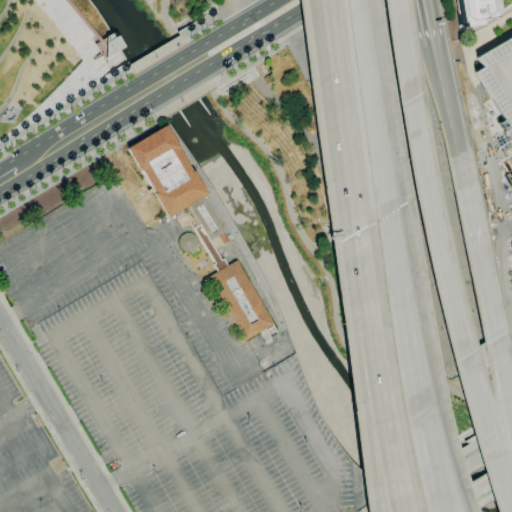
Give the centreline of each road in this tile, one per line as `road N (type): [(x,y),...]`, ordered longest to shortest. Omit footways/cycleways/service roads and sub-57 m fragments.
road 1 (motorway): [(511,510),(448,278),(398,0)]
road 2 (motorway): [(425,418),(362,0)]
road 3 (motorway): [(331,0),(369,311)]
road 4 (primary): [(0,319),(115,511)]
road 5 (motorway): [(369,311),(408,511)]
road 6 (motorway): [(369,311),(359,364),(377,511)]
road 7 (primary): [(0,191),(150,99)]
road 8 (motorway): [(511,425),(480,263)]
road 9 (primary): [(140,82),(15,159)]
road 10 (motorway): [(464,184),(437,45)]
road 11 (primary): [(201,69),(319,0)]
